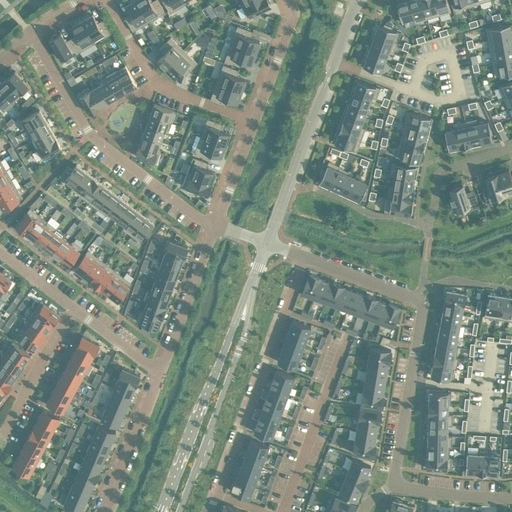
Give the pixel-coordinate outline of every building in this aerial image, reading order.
[(129,3),(126,5),(131,14),(125,17),(133,31),(149,21),(135,0),(134,0),(133,0),(132,0),(129,2),(129,3)] [(135,0),(149,21),(164,12),(156,0),(154,0),(151,2),(149,0),(135,0)] [(162,0),(170,12),(185,3),(183,0),(162,0)] [(254,0),(246,4),(242,6),(247,16),(252,14),(254,17),(259,14),(258,11),(270,5),(268,2),(269,1),(268,0),(254,0)] [(414,18),(408,0),(404,0),(397,2),(398,8),(396,8),(398,17),(401,16),(402,21),(414,18)] [(427,19),(421,0),(408,0),(414,18),(415,22),(427,19)] [(438,15),(433,0),(421,0),(427,19),(438,15)] [(450,12),(446,0),(433,0),(438,15),(450,12)] [(468,7),(466,0),(453,0),(456,10),(468,7)] [(222,4),(214,8),(218,15),(225,17),(226,13),(222,4)] [(217,14),(211,5),(206,8),(212,18),(217,14)] [(83,20),(82,20),(95,43),(96,42),(93,39),(103,34),(105,37),(111,33),(103,19),(97,23),(92,14),(89,16),(88,15),(82,18),(83,20)] [(77,35),(71,38),(79,52),(95,43),(82,20),(81,21),(80,19),(74,23),(75,24),(72,26),(77,35)] [(195,20),(190,23),(196,34),(201,31),(195,20)] [(397,43),(401,32),(391,29),(392,26),(384,23),(383,26),(378,24),(374,35),(397,43)] [(511,36),(510,24),(486,28),(488,40),(511,36)] [(253,31),(237,26),(231,42),(231,43),(255,52),(256,51),(257,52),(260,45),(258,45),(259,41),(250,38),(253,31)] [(53,37),(50,39),(63,62),(79,52),(71,38),(65,41),(60,33),(57,35),(56,33),(52,36),(53,37)] [(201,45),(207,48),(211,37),(205,34),(201,45)] [(393,54),(397,43),(374,35),(370,45),(389,51),(388,52),(393,54)] [(511,48),(511,36),(488,40),(490,52),(511,48)] [(165,67),(166,68),(183,50),(170,38),(160,49),(165,54),(158,61),(161,64),(160,64),(164,68),(165,67)] [(254,60),(256,54),(255,53),(255,52),(231,43),(224,60),(240,66),(242,60),(251,63),(253,60),(254,60)] [(385,61),(388,52),(389,51),(370,45),(367,55),(385,61)] [(152,51),(149,46),(144,49),(147,54),(152,51)] [(511,60),(511,48),(490,52),(492,64),(511,60)] [(210,57),(213,51),(207,49),(204,55),(210,57)] [(183,50),(166,68),(167,70),(167,71),(170,74),(171,73),(174,76),(181,69),(186,74),(196,63),(183,50)] [(381,72),(385,61),(367,55),(365,59),(363,58),(360,65),(381,72)] [(511,73),(511,60),(492,64),(494,76),(511,73)] [(243,90),(245,84),(244,83),(245,80),(236,76),(238,70),(223,64),(216,82),(241,91),(241,90),(243,90)] [(125,65),(115,71),(127,91),(137,85),(125,65)] [(15,71),(7,78),(22,95),(30,88),(15,71)] [(115,71),(106,76),(118,96),(127,91),(115,71)] [(106,76),(97,82),(108,102),(118,96),(106,76)] [(507,96),(511,93),(511,76),(508,77),(509,81),(499,86),(504,98),(507,96)] [(7,78),(0,84),(0,87),(14,103),(14,102),(12,100),(19,93),(22,95),(7,78)] [(376,99),(380,88),(355,79),(353,85),(355,86),(354,90),(372,97),(376,99)] [(88,87),(87,87),(99,107),(108,102),(97,82),(96,82),(98,85),(90,90),(88,87)] [(240,99),(242,92),(241,92),(241,91),(216,82),(210,99),(225,105),(228,98),(237,102),(238,98),(240,99)] [(0,87),(0,103),(6,110),(14,103),(0,87)] [(87,87),(78,93),(89,113),(99,107),(87,87)] [(368,107),(372,97),(354,90),(350,100),(368,107)] [(364,117),(368,107),(350,100),(346,110),(364,117)] [(154,103),(150,114),(168,121),(171,123),(175,111),(154,103)] [(39,109),(20,121),(25,130),(45,119),(39,109)] [(361,127),(364,117),(346,110),(342,120),(361,127)] [(433,118),(407,111),(404,123),(405,123),(427,129),(428,125),(431,125),(433,118)] [(168,121),(150,114),(146,124),(164,131),(168,121)] [(220,130),(222,124),(207,118),(200,136),(225,145),(226,144),(227,144),(229,138),(228,137),(229,134),(220,130)] [(45,119),(25,130),(31,140),(50,128),(45,119)] [(477,123),(476,119),(465,121),(470,145),(471,145),(481,142),(477,123)] [(365,128),(361,127),(342,120),(341,125),(339,124),(336,131),(338,132),(338,131),(361,140),(365,128)] [(470,145),(465,121),(454,124),(455,128),(460,147),(464,146),(464,148),(471,147),(471,145),(470,145)] [(492,140),(488,121),(477,123),(481,142),(492,140)] [(424,140),(427,129),(405,123),(402,134),(424,140)] [(161,141),(164,131),(146,124),(143,134),(161,141)] [(50,128),(31,140),(34,139),(39,147),(36,149),(56,138),(50,128)] [(455,128),(444,131),(449,149),(460,147),(455,128)] [(357,151),(361,140),(338,131),(338,132),(334,142),(357,151)] [(157,151),(161,141),(143,134),(139,145),(157,151)] [(422,151),(424,140),(402,134),(399,145),(422,151)] [(224,153),(226,147),(225,146),(225,145),(200,136),(196,147),(192,146),(190,151),(194,152),(194,153),(209,159),(212,153),(221,156),(222,152),(224,153)] [(56,138),(36,149),(42,159),(62,148),(56,138)] [(419,162),(422,151),(399,145),(398,144),(395,156),(419,162)] [(160,152),(157,151),(139,145),(135,155),(156,163),(160,152)] [(208,163),(193,157),(186,174),(211,183),(211,182),(213,183),(215,177),(214,176),(215,172),(206,169),(208,163)] [(338,167),(339,167),(339,166),(329,161),(325,169),(323,168),(319,176),(321,177),(319,182),(329,186),(338,167)] [(416,179),(418,166),(392,162),(390,175),(394,175),(413,178),(416,179)] [(71,189),(85,171),(76,164),(71,170),(67,167),(60,176),(73,186),(71,189)] [(347,173),(348,174),(349,171),(339,167),(338,167),(329,186),(333,188),(332,190),(339,193),(340,191),(339,191),(347,173)] [(498,172),(497,173),(505,198),(511,195),(511,179),(509,169),(506,170),(506,167),(497,170),(498,172)] [(6,169),(0,172),(0,185),(11,179),(6,169)] [(71,189),(80,196),(94,177),(85,171),(71,189)] [(505,198),(497,173),(495,173),(494,171),(486,174),(487,176),(485,177),(489,189),(482,191),(487,204),(505,198)] [(349,195),(357,178),(348,174),(347,173),(339,191),(340,191),(349,195)] [(211,183),(186,174),(182,185),(188,187),(186,191),(193,194),(194,190),(207,194),(208,191),(210,191),(211,187),(210,187),(211,183)] [(412,189),(413,178),(394,175),(393,186),(393,187),(412,190),(412,189)] [(80,196),(89,202),(102,184),(94,177),(80,196)] [(359,200),(367,183),(357,178),(349,195),(359,200)] [(11,179),(0,185),(0,198),(17,188),(11,179)] [(460,182),(451,185),(452,187),(450,188),(452,196),(449,197),(451,203),(455,202),(458,213),(479,206),(475,194),(466,196),(462,184),(460,185),(460,182)] [(97,208),(97,209),(111,190),(102,184),(89,202),(91,199),(99,205),(97,208)] [(412,202),(414,190),(412,189),(412,190),(393,187),(393,186),(389,186),(387,198),(412,202)] [(17,188),(0,198),(0,204),(3,209),(22,198),(17,188)] [(97,209),(106,215),(120,197),(111,190),(97,209)] [(108,213),(116,219),(128,204),(120,197),(106,215),(108,213)] [(410,214),(412,202),(387,198),(386,197),(384,210),(394,212),(394,214),(402,215),(403,213),(410,214)] [(122,228),(123,228),(137,210),(128,204),(116,219),(125,225),(122,228)] [(30,208),(16,226),(25,233),(39,215),(30,208)] [(123,228),(131,235),(145,217),(137,210),(123,228)] [(39,215),(25,233),(33,239),(47,221),(39,215)] [(145,217),(131,235),(140,242),(154,224),(145,217)] [(47,221),(33,239),(42,246),(56,228),(47,221)] [(56,228),(42,246),(51,253),(62,237),(54,231),(56,228)] [(62,237),(51,253),(59,259),(73,241),(70,244),(62,237)] [(166,239),(162,249),(184,257),(188,247),(166,239)] [(73,241),(59,259),(68,266),(82,248),(73,241)] [(162,249),(162,250),(166,251),(162,261),(180,267),(184,257),(162,249)] [(74,268),(83,275),(97,256),(88,250),(74,268)] [(83,275),(91,281),(105,263),(97,256),(83,275)] [(162,261),(158,271),(176,277),(180,267),(162,261)] [(91,281),(100,288),(114,270),(105,263),(91,281)] [(0,270),(0,284),(8,290),(5,288),(12,279),(14,276),(4,268),(1,271),(0,270)] [(100,288),(108,294),(122,276),(114,270),(100,288)] [(158,271),(154,281),(173,287),(176,277),(158,271)] [(313,297),(321,277),(309,273),(302,292),(313,297)] [(122,276),(108,294),(117,301),(131,283),(122,276)] [(313,297),(325,301),(332,282),(331,281),(331,283),(321,279),(321,278),(321,277),(313,297)] [(147,289),(147,290),(169,298),(173,287),(154,281),(151,291),(147,289)] [(332,282),(325,301),(336,305),(343,286),(332,282)] [(336,305),(347,309),(354,291),(345,288),(343,287),(344,286),(343,286),(336,305)] [(447,289),(445,301),(463,304),(466,293),(447,289)] [(147,290),(144,300),(165,308),(169,298),(147,290)] [(347,309),(358,313),(366,294),(365,294),(365,295),(354,291),(347,309)] [(488,293),(484,317),(496,319),(500,295),(488,293)] [(358,313),(370,317),(377,298),(366,294),(358,313)] [(508,321),(511,297),(500,295),(496,319),(508,321)] [(370,317),(381,322),(388,302),(387,303),(377,300),(377,298),(370,317)] [(143,311),(140,310),(161,318),(165,308),(144,300),(143,300),(147,302),(143,311)] [(41,301),(34,310),(53,323),(59,314),(41,301)] [(463,304),(445,301),(443,311),(461,315),(463,304)] [(400,307),(388,302),(381,322),(393,326),(400,307)] [(34,310),(28,319),(47,332),(53,323),(34,310)] [(140,310),(136,320),(157,328),(161,318),(140,310)] [(461,315),(443,311),(441,322),(459,325),(461,315)] [(28,319),(22,328),(40,341),(47,332),(28,319)] [(293,320),(289,330),(307,337),(311,326),(293,320)] [(459,325),(441,322),(439,332),(457,336),(459,325)] [(40,341),(22,328),(15,337),(34,350),(40,341)] [(289,330),(285,340),(303,347),(307,337),(289,330)] [(457,336),(439,332),(437,343),(458,347),(455,346),(457,336)] [(82,335),(77,345),(94,354),(99,344),(82,335)] [(285,340),(281,351),(299,357),(303,347),(285,340)] [(12,342),(5,351),(24,364),(30,355),(12,342)] [(458,347),(437,343),(434,354),(458,358),(456,357),(458,347)] [(77,345),(72,355),(89,364),(94,354),(77,345)] [(369,358),(389,362),(391,350),(371,347),(369,358)] [(5,351),(0,358),(0,360),(18,373),(24,364),(5,351)] [(281,351),(277,361),(295,368),(299,357),(281,351)] [(458,358),(434,354),(432,364),(456,369),(458,358)] [(72,355),(67,364),(84,373),(89,364),(72,355)] [(389,362),(369,358),(367,370),(386,373),(388,362),(389,362)] [(0,360),(0,373),(12,382),(18,373),(0,360)] [(67,364),(62,374),(79,383),(84,373),(67,364)] [(456,369),(432,364),(430,375),(452,379),(454,369),(456,369)] [(122,367),(118,378),(135,385),(140,375),(122,367)] [(294,376),(276,370),(273,380),(291,387),(294,376)] [(367,370),(365,381),(384,384),(385,384),(386,381),(386,378),(385,378),(386,373),(367,370)] [(0,373),(0,387),(5,391),(12,382),(0,373)] [(62,374),(57,383),(73,392),(79,383),(62,374)] [(118,378),(113,388),(131,395),(135,385),(118,378)] [(273,380),(269,390),(287,397),(291,387),(273,380)] [(384,384),(365,381),(363,392),(383,395),(382,395),(384,384)] [(57,383),(51,393),(68,402),(73,392),(57,383)] [(113,388),(109,398),(127,405),(131,395),(113,388)] [(269,390),(265,401),(283,407),(287,397),(269,390)] [(451,392),(429,391),(429,403),(450,403),(451,392)] [(383,395),(363,392),(361,404),(381,407),(383,395)] [(51,393),(46,403),(63,412),(68,402),(51,393)] [(109,398),(105,408),(123,415),(127,405),(109,398)] [(265,401),(261,411),(279,417),(283,407),(265,401)] [(450,403),(429,403),(428,414),(452,414),(448,414),(448,404),(450,404),(450,403)] [(361,407),(359,419),(379,422),(381,410),(361,407)] [(43,408),(38,418),(55,427),(60,417),(43,408)] [(105,408),(101,418),(118,426),(123,415),(105,408)] [(261,411),(258,421),(276,427),(279,417),(261,411)] [(452,414),(428,414),(428,424),(452,425),(452,414)] [(38,418),(33,427),(50,437),(55,427),(38,418)] [(379,422),(359,419),(357,430),(376,433),(377,433),(378,427),(377,426),(378,422),(379,422)] [(258,421),(254,431),(272,438),(276,427),(258,421)] [(98,424),(94,434),(111,442),(116,431),(98,424)] [(452,425),(428,424),(428,435),(452,436),(452,435),(447,435),(447,426),(452,426),(452,425)] [(33,427),(28,437),(45,446),(50,437),(33,427)] [(376,433),(357,430),(355,441),(375,445),(375,444),(374,444),(375,439),(376,440),(377,434),(376,433)] [(94,434),(89,444),(107,451),(111,442),(94,434)] [(452,436),(428,435),(427,446),(451,447),(452,436)] [(28,437),(23,447),(39,456),(45,446),(28,437)] [(251,439),(247,450),(265,456),(269,446),(251,439)] [(375,445),(355,441),(353,453),(373,456),(375,445)] [(89,444),(85,454),(103,461),(107,451),(89,444)] [(451,447),(427,446),(427,457),(451,457),(449,457),(449,447),(451,447)] [(23,447),(17,456),(34,465),(39,456),(23,447)] [(247,450),(243,460),(261,466),(265,456),(247,450)] [(477,453),(466,452),(465,472),(477,472),(478,451),(477,451),(477,453)] [(489,452),(478,451),(477,472),(487,473),(489,452)] [(500,452),(489,452),(487,473),(499,474),(500,452)] [(85,454),(81,464),(99,471),(103,461),(85,454)] [(17,456),(12,466),(29,475),(34,465),(17,456)] [(451,457),(427,457),(427,468),(433,468),(433,470),(440,470),(440,468),(451,469),(451,457)] [(353,458),(348,470),(367,478),(367,477),(366,477),(371,466),(353,458)] [(243,460),(239,470),(257,477),(261,466),(243,460)] [(81,464),(77,474),(94,481),(99,471),(81,464)] [(233,479),(254,487),(257,477),(239,470),(236,480),(233,479)] [(363,489),(367,478),(348,470),(343,481),(363,489)] [(77,474),(72,484),(90,491),(94,481),(77,474)] [(233,479),(229,490),(250,497),(254,487),(233,479)] [(363,489),(343,481),(339,492),(356,500),(361,489),(362,489),(363,489)] [(72,484),(68,494),(86,501),(90,491),(72,484)] [(47,487),(42,485),(36,496),(41,498),(47,487)] [(68,494),(64,504),(81,511),(86,501),(68,494)] [(331,507),(343,511),(351,511),(355,504),(336,496),(331,507)] [(412,511),(414,505),(393,499),(390,510),(395,511),(412,511)]
